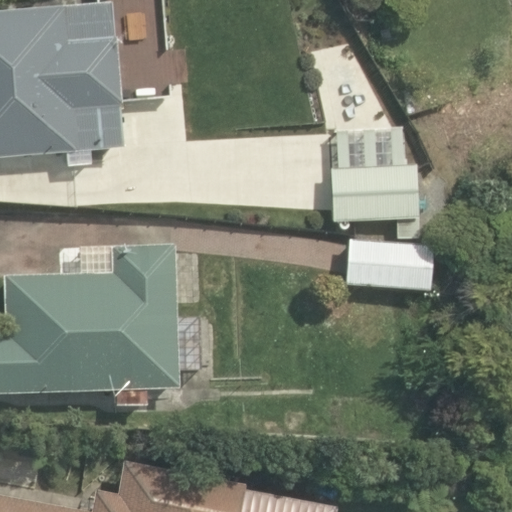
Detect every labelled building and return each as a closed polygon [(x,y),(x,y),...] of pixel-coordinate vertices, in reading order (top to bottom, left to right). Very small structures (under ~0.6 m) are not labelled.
[(113,39),(110,1),(62,5),(0,9),(0,157),(75,152),(121,149),(118,104),(113,39)] [(402,161),(404,127),(339,122),(333,218),(419,224),(423,163),(402,161)] [(352,231),(348,271),(431,279),(435,239),(352,231)] [(172,244),(111,247),(112,274),(3,277),(5,334),(0,334),(0,392),(178,386),(172,244)] [(243,483),(123,461),(116,494),(94,490),(90,511),(81,511),(0,496),(0,511),(333,511),(334,507),(242,490),(243,483)]
